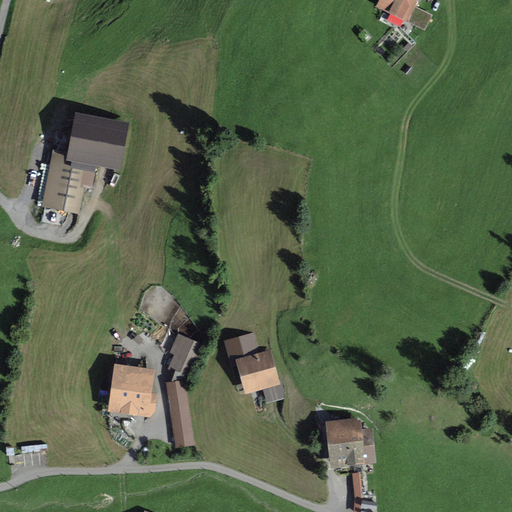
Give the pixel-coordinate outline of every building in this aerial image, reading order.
[(385,0),(382,7),(404,18),(406,15),(411,17),(415,8),(411,6),(413,0),(385,0)] [(98,142),(76,138),(73,155),(72,161),(84,163),(93,165),(98,142)] [(53,151),(41,208),(75,214),(84,163),(72,161),(73,155),(53,151)] [(180,352),(173,368),(188,374),(200,347),(178,337),(173,349),(180,352)] [(242,362),(249,388),(276,381),(269,355),(242,362)] [(153,411),(155,395),(144,394),(147,372),(121,369),(116,410),(134,412),(135,409),(153,411)] [(177,446),(194,444),(184,383),(168,385),(177,446)] [(372,461),(369,432),(358,433),(357,423),(332,426),(336,461),(361,458),(361,462),(372,461)]
